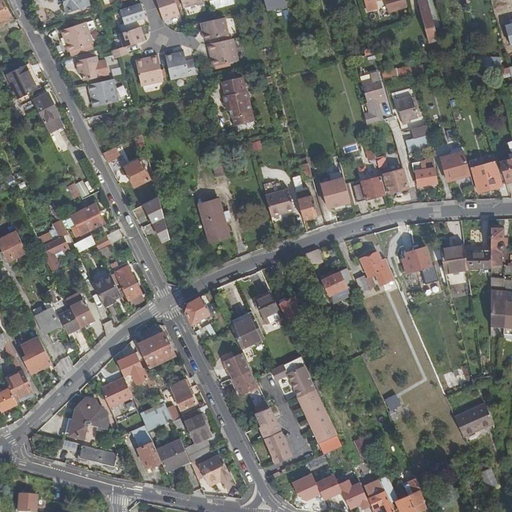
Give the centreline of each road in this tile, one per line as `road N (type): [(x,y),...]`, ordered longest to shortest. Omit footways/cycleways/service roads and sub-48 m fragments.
road 1 (residential): [(511,209),(357,224),(167,302)]
road 2 (residential): [(19,0),(167,302)]
road 3 (tertiary): [(167,302),(119,334),(8,440)]
road 4 (tertiary): [(262,488),(167,302)]
road 5 (unknown): [(81,127),(218,94)]
